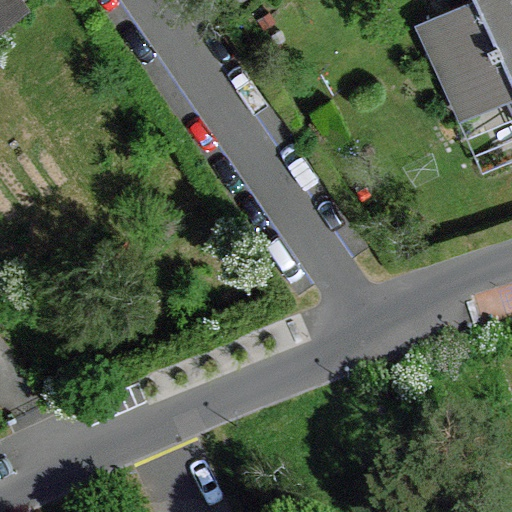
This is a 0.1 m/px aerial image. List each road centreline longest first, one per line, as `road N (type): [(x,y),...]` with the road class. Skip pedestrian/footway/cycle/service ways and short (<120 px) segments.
road 1 (residential): [(0,498),(157,422),(377,334)]
road 2 (residential): [(377,334),(153,0)]
road 3 (residential): [(377,334),(439,289),(511,268)]
